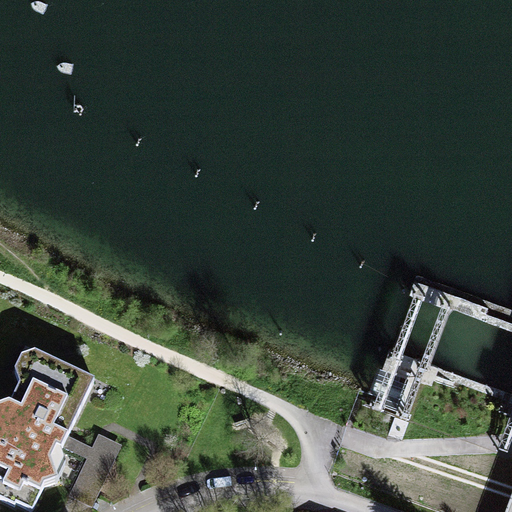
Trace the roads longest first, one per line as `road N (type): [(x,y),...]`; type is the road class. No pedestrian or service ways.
road 1 (track): [(0,276),(287,412),(312,448),(310,492)]
road 2 (residential): [(158,511),(268,488),(310,492)]
